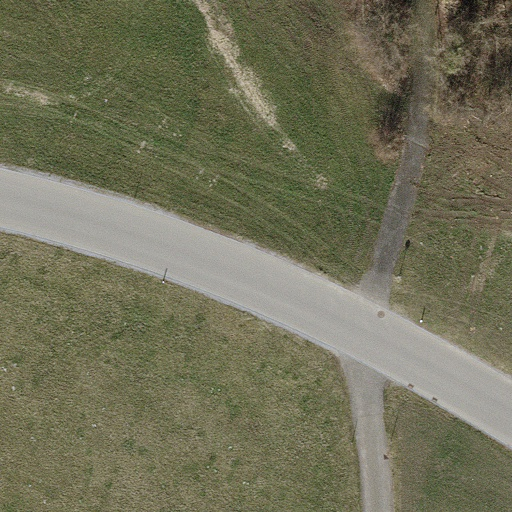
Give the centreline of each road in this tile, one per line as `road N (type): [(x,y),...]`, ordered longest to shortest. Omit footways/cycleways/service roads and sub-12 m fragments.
road 1 (unclassified): [(0,195),(193,248),(366,326),(511,414)]
road 2 (track): [(425,0),(429,70),(421,130),(368,281),(377,511)]
